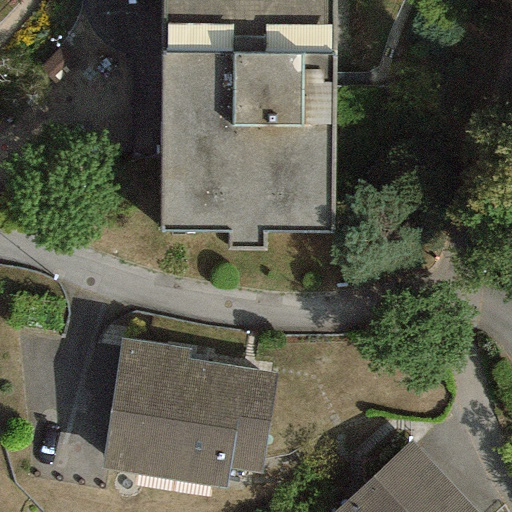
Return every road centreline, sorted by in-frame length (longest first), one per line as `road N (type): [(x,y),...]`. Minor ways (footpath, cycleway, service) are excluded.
road 1 (residential): [(511,492),(475,413),(454,295),(281,313),(187,301),(0,244)]
road 2 (track): [(454,295),(465,221),(511,76)]
